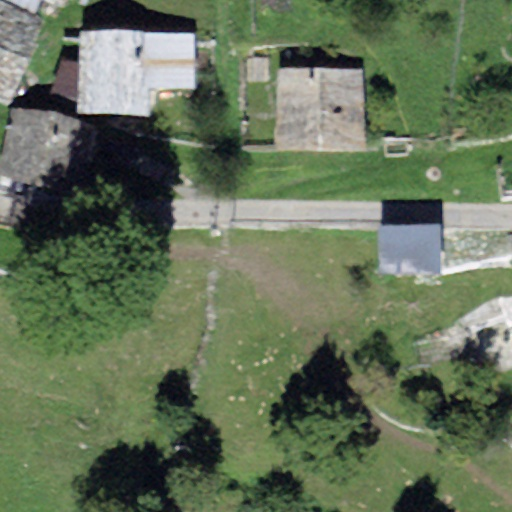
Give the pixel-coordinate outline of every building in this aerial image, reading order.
[(0,0),(0,1),(34,17),(42,0),(0,0)] [(0,1),(0,106),(4,108),(44,22),(34,17),(0,1)] [(193,33),(79,32),(79,63),(79,99),(79,114),(148,115),(148,89),(192,89),(193,33)] [(79,99),(79,63),(61,60),(51,91),(79,99)] [(364,68),(277,70),(279,153),(365,152),(364,68)] [(93,126),(11,109),(0,160),(0,177),(79,194),(93,126)] [(440,225),(378,227),(379,277),(441,275),(440,225)]
